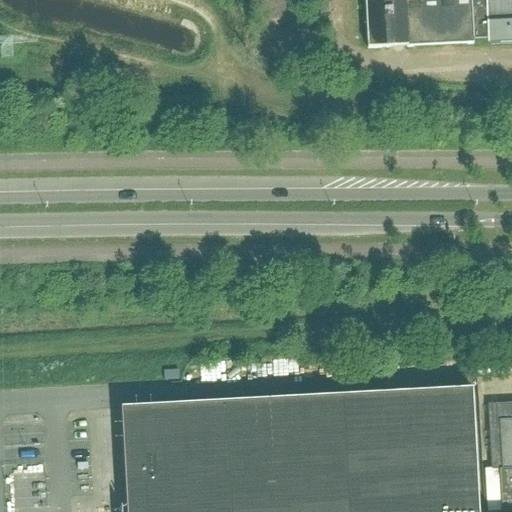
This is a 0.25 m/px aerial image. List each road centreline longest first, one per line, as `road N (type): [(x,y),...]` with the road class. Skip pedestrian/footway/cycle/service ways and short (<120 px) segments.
road 1 (tertiary): [(511,195),(0,201)]
road 2 (tertiary): [(0,223),(511,221)]
road 3 (track): [(511,100),(209,82),(196,72)]
